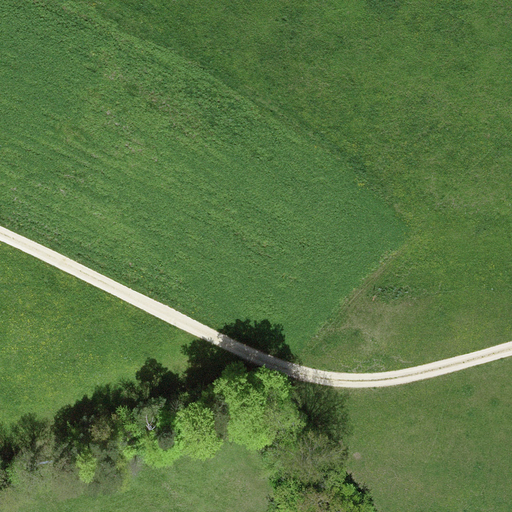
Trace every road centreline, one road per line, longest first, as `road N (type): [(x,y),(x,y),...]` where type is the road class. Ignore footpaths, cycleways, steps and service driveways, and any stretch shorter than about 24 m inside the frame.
road 1 (track): [(0,233),(250,358)]
road 2 (track): [(250,358),(329,377),(380,377),(511,348)]
road 3 (track): [(250,358),(0,444)]
